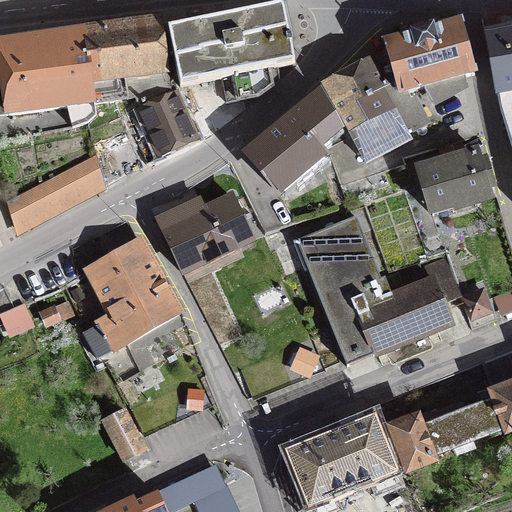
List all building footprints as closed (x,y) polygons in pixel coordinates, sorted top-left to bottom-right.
[(226,103),(258,97),(279,81),(277,68),(295,65),(282,7),(168,30),(180,87),(222,79),(226,103)] [(160,21),(83,31),(94,105),(135,98),(139,106),(171,91),(160,21)] [(466,78),(475,75),(460,23),(433,31),(432,28),(412,34),(412,36),(385,44),(387,53),(373,61),(387,87),(382,89),(407,134),(426,124),(412,98),(411,99),(408,93),(424,89),(433,106),(468,87),(466,78)] [(511,27),(511,30),(484,35),(496,96),(511,148),(511,27)] [(83,31),(0,41),(0,55),(2,74),(8,116),(68,109),(73,128),(87,123),(95,116),(94,105),(83,31)] [(366,164),(410,140),(407,134),(382,89),(387,87),(373,61),(324,87),(366,164)] [(195,141),(175,93),(140,109),(148,126),(133,133),(146,165),(147,163),(195,141)] [(315,145),(342,130),(322,95),(319,94),(247,155),(280,195),(325,158),(315,145)] [(127,129),(92,145),(96,156),(104,186),(142,166),(127,129)] [(464,156),(461,144),(440,150),(444,163),(436,165),(434,160),(420,165),(422,169),(418,171),(429,207),(452,200),(455,209),(490,199),(487,189),(494,187),(486,161),(479,163),(476,153),(464,156)] [(96,156),(8,202),(15,228),(16,227),(18,231),(59,209),(61,212),(105,189),(104,186),(96,156)] [(389,185),(384,171),(340,186),(346,200),(389,185)] [(162,219),(161,218),(156,220),(182,274),(252,241),(231,197),(204,210),(200,201),(162,219)] [(443,304),(433,280),(432,281),(392,297),(390,292),(404,287),(398,272),(381,280),(356,217),(296,241),(347,367),(451,325),(443,304)] [(182,313),(139,239),(87,270),(110,316),(97,323),(99,326),(83,336),(97,360),(182,313)] [(426,266),(432,281),(433,280),(443,304),(460,297),(445,258),(426,266)] [(463,300),(470,320),(490,312),(482,292),(463,300)] [(73,316),(67,303),(41,314),(47,327),(73,316)] [(10,335),(32,326),(23,304),(1,315),(10,335)] [(241,370),(252,397),(324,369),(313,341),(241,370)] [(199,378),(131,410),(143,436),(211,405),(199,378)] [(511,385),(493,393),(496,402),(505,427),(507,431),(511,429),(511,385)] [(460,404),(392,429),(408,471),(434,461),(432,456),(505,427),(496,402),(465,415),(460,404)] [(103,422),(124,462),(145,450),(125,410),(103,422)] [(291,454),(311,504),(393,471),(373,421),(291,454)] [(164,511),(224,485),(215,466),(140,501),(145,511),(164,511)] [(137,511),(133,500),(107,511),(137,511)]
